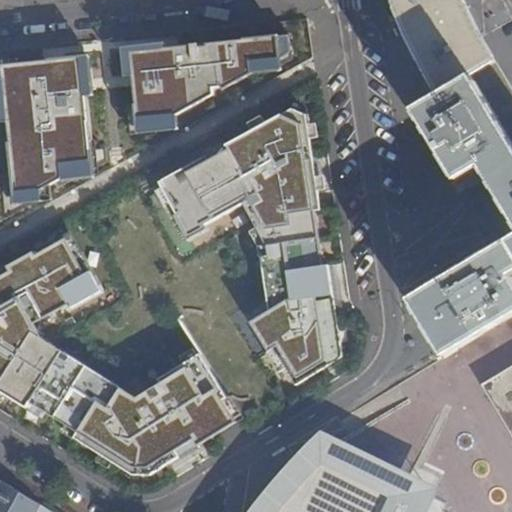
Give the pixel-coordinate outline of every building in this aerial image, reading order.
[(511,143),(471,76),(496,62),(491,53),(485,43),(481,36),(478,29),(474,22),(471,16),(468,11),(466,5),(463,0),(393,0),(394,2),(398,12),(400,18),(405,28),(410,40),(414,48),(419,59),(424,68),(431,81),(436,89),(439,96),(415,110),(457,180),(481,165),(511,216),(511,239),(412,300),(446,356),(511,316),(511,277),(511,276),(511,275),(511,143)] [(463,0),(466,5),(468,11),(471,16),(474,22),(478,29),(481,36),(498,27),(494,18),(490,9),(485,0),(463,0)] [(306,36),(7,61),(23,213),(308,63),(306,36)] [(181,171),(162,182),(165,188),(179,214),(177,215),(190,240),(210,229),(207,225),(246,204),(256,222),(261,230),(269,245),(270,256),(264,256),(269,294),(272,310),(268,313),(255,321),(253,322),(270,349),(272,351),(276,348),(288,368),(299,384),(335,362),(345,356),(339,319),(330,264),(325,265),(324,263),(320,237),(316,211),(316,210),(322,209),(320,198),(318,185),(313,151),(312,144),(310,131),(308,114),(294,108),(280,116),(264,125),(252,132),(229,144),(228,145),(230,149),(211,160),(209,156),(181,171)] [(248,125),(252,132),(264,125),(260,119),(248,125)] [(319,129),(310,131),(312,144),(321,143),(319,129)] [(230,149),(228,145),(227,143),(207,154),(209,156),(211,160),(230,149)] [(327,183),(318,185),(320,198),(329,196),(327,183)] [(177,215),(179,214),(165,188),(158,191),(172,218),(177,215)] [(262,247),(264,256),(270,256),(269,245),(261,230),(255,234),(261,246),(262,247)] [(74,237),(69,240),(86,272),(91,269),(74,237)] [(0,382),(2,384),(0,387),(0,388),(28,406),(30,407),(33,402),(42,408),(45,409),(69,424),(80,432),(77,437),(103,453),(115,461),(117,462),(136,474),(153,475),(183,456),(179,449),(197,438),(201,445),(220,433),(239,421),(236,417),(225,400),(230,397),(222,385),(202,353),(199,355),(188,363),(180,367),(161,379),(164,383),(162,384),(143,396),(140,398),(123,388),(89,366),(44,338),(43,336),(36,323),(65,307),(67,311),(72,308),(104,291),(93,271),(88,274),(86,272),(69,240),(68,238),(37,255),(35,252),(9,266),(12,271),(0,277),(0,382)] [(0,268),(0,277),(12,271),(9,266),(8,265),(0,268)] [(250,314),(255,321),(268,313),(263,306),(250,314)] [(276,348),(272,351),(270,352),(282,372),(288,368),(276,348)] [(183,356),(188,363),(199,355),(195,349),(183,356)] [(511,367),(482,385),(511,434),(511,367)] [(232,396),(230,397),(225,400),(236,417),(241,414),(243,413),(232,396)] [(33,402),(30,407),(29,408),(41,416),(45,409),(42,408),(33,402)] [(80,432),(69,424),(64,431),(76,439),(77,437),(80,432)] [(197,438),(179,449),(183,456),(184,458),(203,447),(201,445),(197,438)] [(325,441),(316,450),(405,493),(395,511),(421,511),(431,493),(325,441)] [(395,511),(405,493),(316,450),(291,477),(280,489),(262,511),(261,511),(395,511)] [(115,461),(103,453),(99,460),(111,468),(115,461)] [(0,511),(51,511),(3,481),(0,486),(0,511)]
